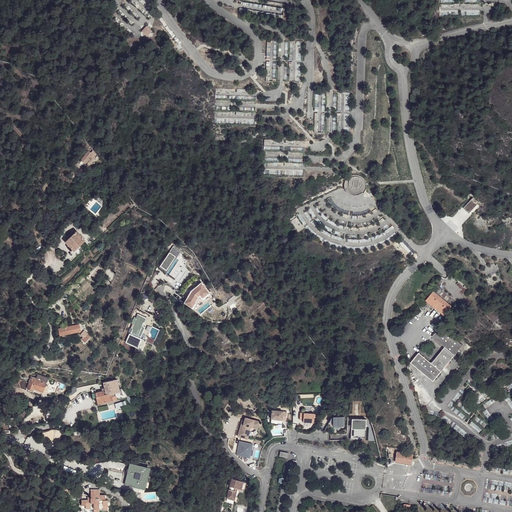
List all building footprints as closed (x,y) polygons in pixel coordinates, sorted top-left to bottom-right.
[(147,36),(152,30),(146,24),(141,30),(147,36)] [(269,61),(265,61),(266,79),(269,78),(269,73),(275,73),(275,60),(269,60),(269,61)] [(315,112),(314,112),(314,131),(323,131),(324,103),(318,103),(318,92),(315,92),(315,112)] [(234,113),(234,112),(216,112),(216,123),(228,123),(228,119),(231,119),(231,115),(237,115),(237,118),(239,118),(239,113),(234,113)] [(96,154),(92,150),(91,151),(88,150),(81,160),(86,163),(92,154),(95,155),(96,154)] [(66,241),(67,241),(76,233),(75,232),(74,232),(67,239),(66,239),(66,241)] [(76,233),(67,241),(66,242),(74,251),(85,241),(77,232),(76,233)] [(177,250),(162,269),(170,275),(182,261),(184,263),(172,277),(178,281),(193,263),(177,250)] [(193,290),(185,303),(192,308),(199,297),(201,296),(203,299),(210,293),(202,283),(193,290)] [(454,307),(437,292),(429,302),(447,316),(454,307)] [(428,313),(422,308),(417,314),(423,319),(428,313)] [(138,310),(124,345),(141,352),(153,325),(153,316),(138,310)] [(73,326),(69,326),(62,328),(63,331),(63,334),(74,332),(73,326)] [(466,347),(443,328),(435,338),(448,348),(434,364),(422,354),(414,364),(435,382),(466,347)] [(90,334),(87,332),(82,338),(85,341),(90,336),(90,334)] [(34,389),(43,392),(44,390),(45,390),(46,387),(45,386),(46,384),(48,379),(38,375),(36,380),(31,378),(29,383),(18,378),(16,384),(22,386),(21,388),(27,391),(28,388),(33,390),(34,389)] [(120,390),(119,387),(117,378),(103,381),(104,387),(105,389),(103,390),(96,391),(95,391),(96,396),(98,402),(113,399),(111,392),(120,390)] [(123,393),(121,387),(119,387),(120,390),(111,392),(113,399),(121,397),(121,393),(123,393)] [(287,413),(272,412),(271,420),(282,421),(286,421),(287,413)] [(315,415),(300,414),(300,420),(304,421),(303,423),(314,424),(315,415)] [(240,425),(238,437),(248,439),(248,436),(250,427),(257,428),(259,421),(244,418),(243,420),(242,425),(240,425)] [(344,418),(332,418),(329,423),(333,426),(333,427),(344,428),(344,418)] [(366,419),(352,418),(351,439),(365,440),(366,419)] [(257,428),(250,427),(248,436),(255,437),(257,428)] [(253,444),(239,441),(236,455),(250,458),(253,444)] [(412,453),(396,450),(394,460),(410,462),(412,453)] [(144,487),(148,469),(131,465),(129,472),(127,472),(125,483),(144,487)] [(124,485),(146,490),(150,470),(148,469),(144,487),(125,483),(124,485)] [(247,483),(232,479),(228,499),(235,501),(237,492),(244,494),(247,483)] [(95,511),(101,511),(101,509),(104,509),(104,511),(109,511),(110,502),(109,501),(109,497),(100,496),(100,490),(91,489),(90,500),(81,499),(81,504),(87,504),(87,511),(95,511)]
